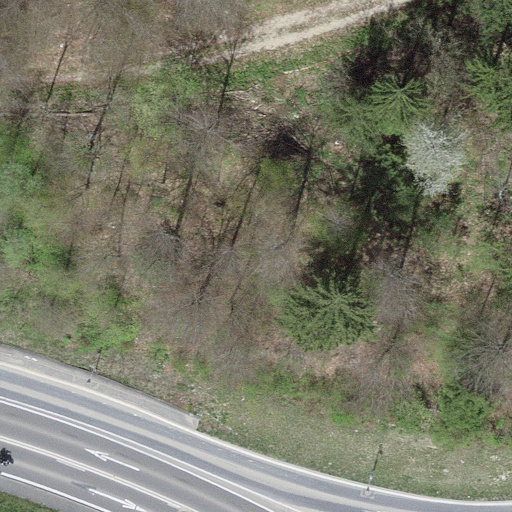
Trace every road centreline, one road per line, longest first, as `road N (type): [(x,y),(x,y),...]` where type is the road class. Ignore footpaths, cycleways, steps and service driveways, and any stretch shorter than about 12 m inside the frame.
road 1 (primary): [(363,511),(29,389),(0,390)]
road 2 (track): [(371,0),(253,37),(0,69)]
road 3 (primary): [(181,511),(0,440)]
